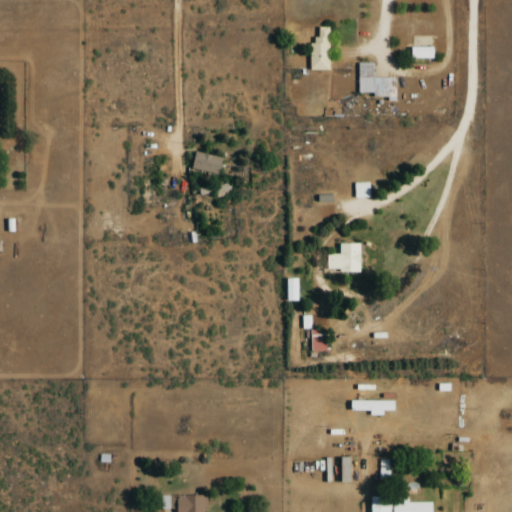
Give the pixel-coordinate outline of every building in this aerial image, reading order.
[(328,27),(318,28),(318,38),(309,38),(310,71),(328,70),(328,27)] [(431,59),(431,47),(410,48),(410,59),(431,59)] [(357,93),(373,93),(373,97),(387,98),(387,102),(395,102),(395,78),(373,78),(373,64),(358,63),(357,93)] [(190,169),(217,176),(221,159),(194,152),(190,169)] [(369,183),(354,183),(354,198),(369,198),(369,183)] [(229,192),(228,185),(203,187),(203,195),(229,192)] [(358,272),(359,244),(338,244),(338,254),(325,254),(325,271),(358,272)] [(296,279),(284,279),(285,302),(297,301),(296,279)] [(310,316),(301,316),(301,329),(310,329),(310,316)] [(310,352),(325,351),(324,330),(309,330),(310,352)] [(393,412),(393,401),(350,401),(350,411),(369,411),(369,416),(382,416),(382,412),(393,412)] [(339,483),(349,482),(349,457),(339,457),(339,483)] [(389,460),(379,460),(379,480),(388,480),(389,460)] [(204,511),(204,495),(160,496),(161,510),(175,509),(175,511),(204,511)] [(369,511),(430,511),(431,502),(407,503),(407,498),(396,498),(396,502),(386,502),(386,496),(369,496),(369,511)]
